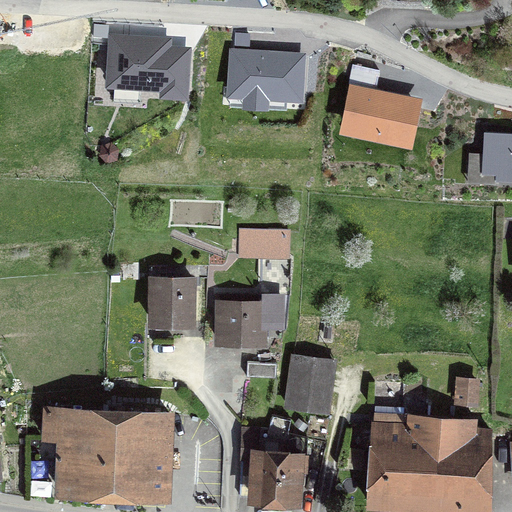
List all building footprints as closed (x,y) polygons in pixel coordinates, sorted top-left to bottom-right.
[(164,86),(163,93),(184,94),(187,50),(167,48),(167,41),(112,37),(109,82),(164,86)] [(353,74),(351,89),(376,93),(378,78),(353,74)] [(414,105),(354,95),(348,133),(408,142),(414,105)] [(511,132),(485,131),(483,171),(498,172),(498,178),(511,179),(511,132)] [(241,254),(286,255),(287,231),(242,230),(241,254)] [(153,276),(152,321),(191,321),(192,277),(153,276)] [(261,302),(219,301),(218,340),(263,341),(263,324),(281,324),(281,310),(280,295),(262,294),(261,302)] [(327,410),(333,360),(294,355),(287,404),(327,410)] [(247,361),(246,375),(276,377),(277,362),(247,361)] [(477,382),(459,380),(458,402),(475,403),(477,382)] [(0,412),(1,426),(19,424),(17,403),(0,404),(0,412)] [(369,502),(490,509),(490,429),(474,429),(475,418),(410,413),(404,412),(404,406),(375,404),(369,502)] [(166,494),(169,412),(47,408),(45,438),(62,438),(60,490),(166,494)] [(268,427),(242,426),(240,495),(296,499),(298,469),(306,470),(308,437),(287,432),(291,418),(272,414),(268,427)]
